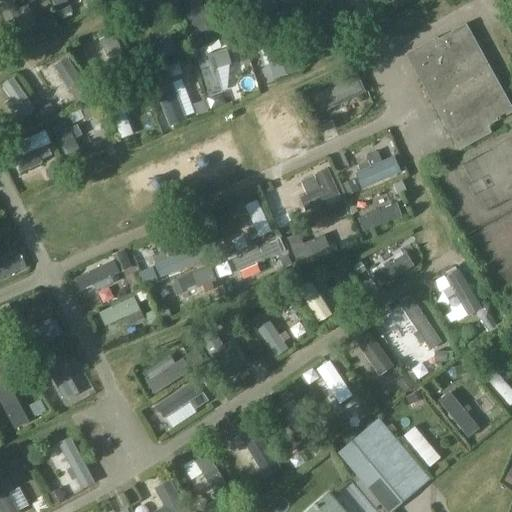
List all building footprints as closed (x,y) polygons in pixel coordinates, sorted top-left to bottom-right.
[(64,0),(51,0),(61,20),(72,15),(64,0)] [(389,0),(394,9),(411,0),(389,0)] [(417,2),(404,7),(413,30),(426,25),(417,2)] [(334,16),(322,21),(338,55),(350,50),(334,16)] [(439,45),(416,58),(424,73),(417,77),(429,98),(433,96),(445,118),(441,120),(445,129),(450,127),(452,130),(448,133),(448,134),(479,117),(485,128),(511,113),(511,109),(465,24),(437,39),(436,38),(435,38),(439,45)] [(286,34),(262,41),(273,78),(297,72),(286,34)] [(225,50),(197,59),(209,97),(222,93),(215,70),(230,65),(225,50)] [(76,100),(89,89),(62,52),(47,63),(67,89),(50,102),(57,113),(75,99),(76,100)] [(6,82),(2,87),(11,100),(6,103),(14,113),(18,110),(24,119),(30,116),(35,111),(12,79),(6,82)] [(170,93),(155,99),(170,140),(185,134),(170,93)] [(128,98),(108,106),(122,139),(132,135),(123,113),(132,109),(128,98)] [(65,123),(52,129),(69,164),(82,158),(73,140),(81,136),(76,127),(69,130),(65,123)] [(44,132),(4,150),(10,163),(36,150),(41,160),(50,156),(46,146),(50,145),(44,132)] [(188,163),(198,190),(236,176),(226,149),(188,163)] [(360,173),(355,175),(361,190),(400,173),(394,158),(370,168),(367,162),(357,167),(360,173)] [(306,213),(339,196),(326,170),(314,176),(320,189),(299,199),(306,213)] [(120,193),(132,221),(153,212),(141,184),(120,193)] [(271,231),(258,201),(253,203),(246,206),(255,227),(247,230),(251,240),(271,231)] [(298,235),(287,239),(292,250),(291,250),(297,263),(329,249),(324,236),(302,245),(298,235)] [(173,258),(155,265),(160,278),(204,260),(197,242),(171,253),(173,258)] [(419,248),(369,270),(375,285),(426,263),(419,248)] [(21,255),(0,264),(0,280),(27,269),(21,255)] [(113,262),(75,280),(80,292),(93,286),(96,291),(108,286),(106,280),(119,274),(113,262)] [(227,277),(220,280),(226,293),(259,278),(253,266),(240,271),(237,263),(224,269),(227,277)] [(196,272),(160,286),(164,297),(176,292),(178,297),(188,293),(189,296),(202,291),(199,283),(200,283),(196,272)] [(450,288),(443,292),(450,304),(457,300),(467,317),(481,309),(458,272),(451,274),(445,279),(450,288)] [(310,296),(298,302),(315,338),(328,332),(310,296)] [(133,298),(99,314),(105,327),(126,317),(130,325),(143,319),(133,298)] [(411,299),(400,307),(418,332),(413,335),(420,345),(424,342),(430,351),(441,343),(411,299)] [(404,338),(406,337),(395,319),(369,335),(402,387),(426,372),(404,338)] [(27,336),(21,339),(27,351),(61,334),(55,322),(34,332),(29,322),(22,326),(27,336)] [(244,331),(258,370),(278,362),(263,324),(244,331)] [(214,334),(201,341),(224,380),(237,372),(226,353),(232,349),(229,343),(222,347),(214,334)] [(167,345),(136,364),(142,375),(162,364),(166,371),(175,365),(171,358),(174,357),(167,345)] [(58,364),(46,371),(65,402),(76,395),(68,382),(75,378),(66,362),(59,366),(58,364)] [(328,375),(314,384),(336,420),(350,412),(328,375)] [(193,382),(155,406),(164,420),(190,403),(192,407),(196,404),(198,408),(206,402),(202,395),(193,382)] [(8,397),(0,401),(0,417),(9,436),(23,429),(8,397)] [(452,410),(441,416),(452,434),(463,427),(452,410)] [(295,454),(308,448),(294,414),(281,419),(295,454)] [(379,419),(364,432),(337,454),(356,476),(350,481),(375,511),(393,511),(392,511),(431,479),(379,419)] [(248,423),(236,431),(246,448),(240,452),(246,462),(253,459),(254,460),(266,453),(248,423)] [(20,472),(7,477),(13,492),(26,487),(20,472)] [(17,511),(1,478),(0,478),(0,511),(17,511)] [(484,480),(452,504),(457,511),(475,511),(497,496),(484,480)] [(165,508),(156,511),(186,511),(169,481),(155,489),(162,503),(165,508)] [(137,511),(140,511),(151,507),(145,494),(132,500),(137,511)] [(342,511),(328,496),(308,511),(342,511)]
